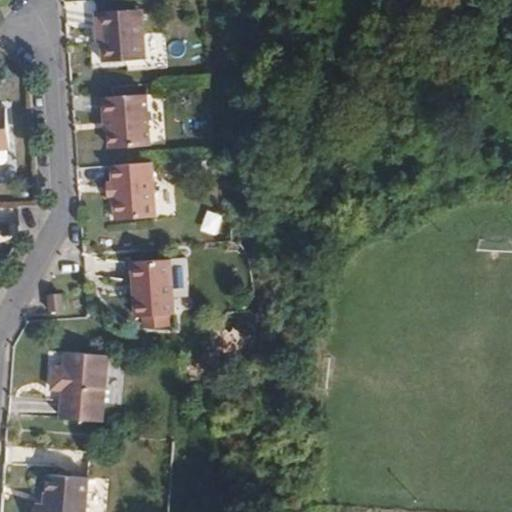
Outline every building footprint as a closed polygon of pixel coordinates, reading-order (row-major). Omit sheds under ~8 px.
[(109,35),(110,48),(110,67),(148,65),(145,13),(101,15),(102,35),(109,35)] [(115,121),(115,134),(117,152),(156,150),(152,100),(109,102),(110,122),(115,121)] [(119,179),(122,210),(124,233),(164,230),(159,175),(119,179)] [(172,259),(133,262),(137,316),(177,313),(172,259)] [(66,389),(65,417),(106,420),(110,352),(69,350),(69,366),(55,365),(53,388),(66,389)] [(39,505),(38,511),(89,511),(91,475),(52,473),(50,504),(39,505)]
